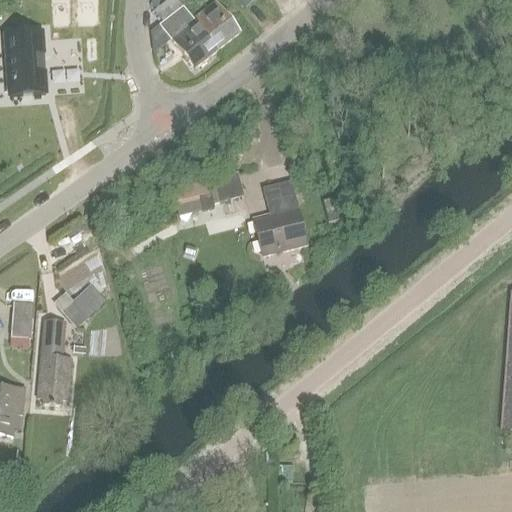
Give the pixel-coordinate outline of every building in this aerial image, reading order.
[(234,0),(243,11),(257,0),(234,0)] [(196,20),(221,51),(241,35),(216,4),(196,20)] [(221,51),(196,20),(193,22),(183,9),(160,28),(195,72),(218,54),(219,54),(218,53),(221,51)] [(42,33),(2,36),(6,101),(47,98),(42,33)] [(239,178),(217,183),(222,206),(244,200),(239,178)] [(208,185),(172,193),(176,209),(199,204),(198,200),(211,197),(208,185)] [(264,192),(271,218),(254,223),(263,259),(307,248),(297,208),(303,207),(300,195),(294,197),(291,186),(264,192)] [(328,227),(339,224),(333,203),(323,205),(328,227)] [(196,251),(187,249),(185,256),(194,259),(196,251)] [(72,306),(62,314),(77,331),(104,307),(89,290),(72,306)] [(511,434),(511,297),(502,433),(511,434)] [(15,306),(12,341),(31,342),(34,308),(15,306)] [(72,362),(63,362),(67,327),(44,325),(37,402),(43,402),(43,408),(61,410),(62,404),(68,404),(72,362)] [(0,439),(13,440),(14,434),(21,434),(25,391),(0,388),(0,439)]
